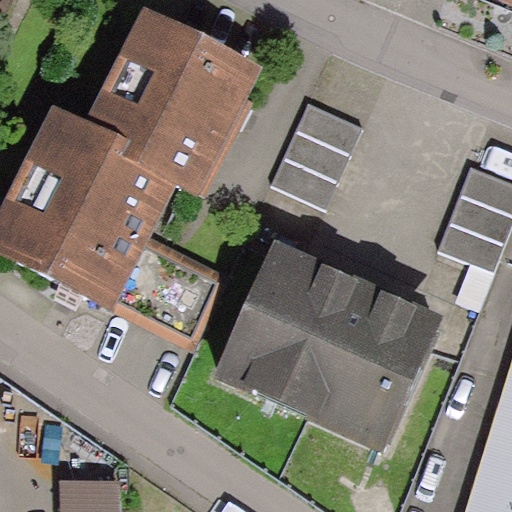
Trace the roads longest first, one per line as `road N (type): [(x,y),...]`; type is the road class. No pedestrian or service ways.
road 1 (residential): [(283,511),(0,321)]
road 2 (residential): [(300,0),(511,107)]
